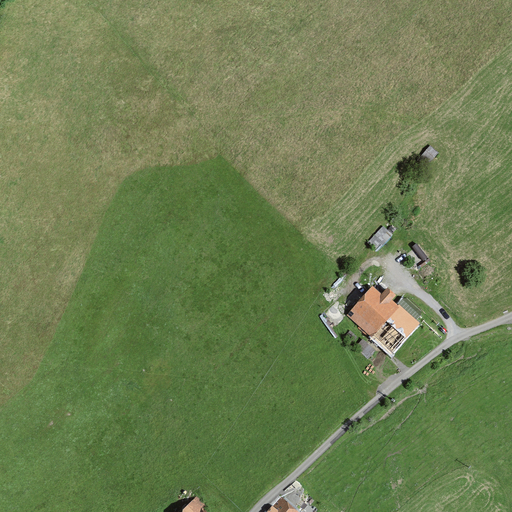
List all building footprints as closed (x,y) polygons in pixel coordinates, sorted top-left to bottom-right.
[(368,242),(378,251),(394,234),(384,225),(368,242)] [(412,327),(395,311),(387,320),(379,313),(387,304),(371,289),(351,311),(392,349),(412,327)] [(364,338),(356,346),(369,358),(377,350),(364,338)] [(202,511),(207,508),(199,499),(184,511),(202,511)] [(295,511),(281,499),(269,511),(295,511)]
